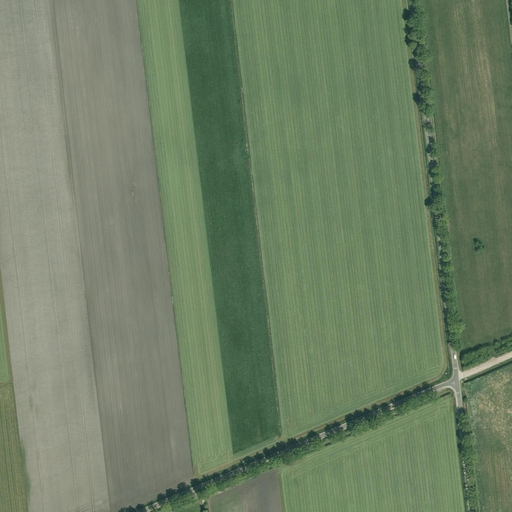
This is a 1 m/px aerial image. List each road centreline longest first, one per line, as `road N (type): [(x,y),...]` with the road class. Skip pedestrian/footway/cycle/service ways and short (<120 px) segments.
road 1 (tertiary): [(456,379),(412,0)]
road 2 (unclassified): [(140,511),(456,379)]
road 3 (tertiary): [(471,511),(456,379)]
